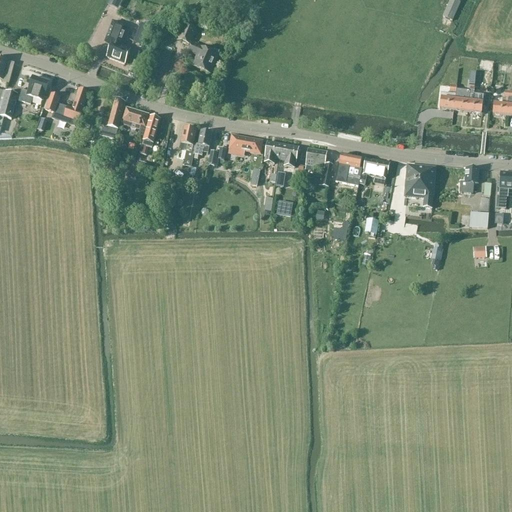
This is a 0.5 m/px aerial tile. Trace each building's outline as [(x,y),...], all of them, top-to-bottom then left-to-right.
[(452,0),(451,0),(443,18),(452,22),(460,4),(452,0)] [(131,50),(121,47),(128,28),(112,22),(104,44),(112,47),(110,51),(107,59),(125,67),(131,50)] [(149,36),(144,34),(147,28),(141,25),(133,44),(142,47),(143,48),(144,48),(149,36)] [(189,45),(196,30),(186,27),(180,41),(189,45)] [(218,56),(210,53),(192,45),(189,53),(199,57),(194,68),(210,75),(218,56)] [(142,47),(135,64),(145,68),(151,53),(148,50),(144,48),(143,48),(142,47)] [(131,67),(129,72),(142,77),(145,69),(136,66),(135,69),(131,67)] [(6,94),(0,116),(0,117),(11,121),(17,101),(29,106),(32,98),(42,102),(44,95),(45,96),(48,84),(33,79),(30,90),(29,93),(19,90),(17,97),(6,94)] [(51,95),(45,112),(53,114),(51,119),(75,127),(76,122),(79,123),(82,113),(88,94),(79,90),(72,110),(58,105),(60,99),(53,96),(51,95)] [(507,117),(509,93),(505,92),(504,99),(503,98),(502,106),(494,106),(493,116),(507,117)] [(440,110),(454,112),(455,101),(455,96),(441,94),(440,110)] [(118,131),(125,105),(115,101),(108,128),(108,131),(102,129),(100,137),(115,141),(118,131)] [(468,114),(469,103),(455,101),(454,112),(468,114)] [(482,115),(483,104),(469,103),(468,114),(482,115)] [(145,128),(149,117),(126,109),(121,124),(123,124),(122,126),(137,131),(140,132),(138,137),(144,138),(147,129),(145,128)] [(154,145),(160,121),(150,118),(147,129),(144,138),(143,142),(140,155),(146,157),(148,149),(152,150),(153,145),(154,145)] [(194,145),(196,132),(184,129),(181,144),(179,151),(187,152),(184,167),(191,169),(194,156),(196,146),(194,145)] [(35,130),(33,137),(50,141),(52,134),(35,130)] [(210,149),(212,135),(201,133),(198,146),(196,146),(194,156),(202,157),(203,153),(208,154),(210,149)] [(232,137),(229,151),(261,157),(264,143),(232,137)] [(280,163),(284,147),(268,144),(265,159),(264,163),(268,164),(274,166),(275,162),(280,163)] [(296,166),(300,149),(284,147),(280,163),(285,164),(284,167),(295,169),(296,166)] [(224,161),(226,152),(220,150),(218,160),(224,161)] [(327,154),(309,151),(306,167),(324,170),(324,168),(326,169),(325,174),(323,173),(320,187),(329,189),(333,167),(325,166),(327,154)] [(216,167),(218,154),(211,152),(208,166),(216,167)] [(341,155),(336,183),(358,188),(358,186),(360,180),(361,176),(362,170),(359,170),(362,159),(341,155)] [(389,166),(366,161),(363,176),(361,176),(360,180),(360,183),(359,183),(359,186),(365,187),(367,177),(385,181),(387,176),(389,166)] [(108,181),(118,180),(117,164),(107,165),(108,181)] [(414,199),(418,200),(421,168),(407,167),(404,199),(414,199)] [(435,170),(421,168),(418,200),(432,201),(435,170)] [(478,186),(479,171),(466,170),(465,184),(460,183),(460,194),(473,195),(474,185),(478,186)] [(283,189),(285,175),(278,174),(276,188),(283,189)] [(511,174),(500,174),(499,190),(499,197),(497,197),(496,210),(506,210),(507,198),(508,198),(508,191),(511,191),(511,174)] [(271,213),(273,201),(266,199),(264,212),(271,213)] [(487,230),(488,216),(471,215),(470,228),(470,229),(487,230)] [(368,240),(375,241),(375,237),(376,237),(379,223),(368,221),(366,235),(368,236),(368,240)] [(335,230),(333,241),(346,243),(349,225),(343,224),(342,231),(335,230)] [(474,260),(486,259),(486,249),(474,250),(474,260)]
